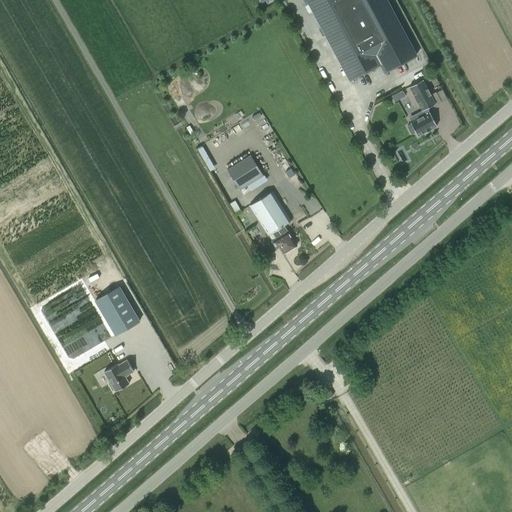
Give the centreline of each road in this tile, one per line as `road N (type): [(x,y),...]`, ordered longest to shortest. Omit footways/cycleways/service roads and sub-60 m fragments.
road 1 (unclassified): [(45,511),(511,107)]
road 2 (secondary): [(485,162),(80,511)]
road 3 (unclassified): [(117,511),(511,168)]
road 4 (track): [(247,335),(50,0)]
road 5 (unknown): [(398,206),(293,0)]
road 6 (track): [(410,511),(307,349)]
road 7 (track): [(480,135),(409,0)]
